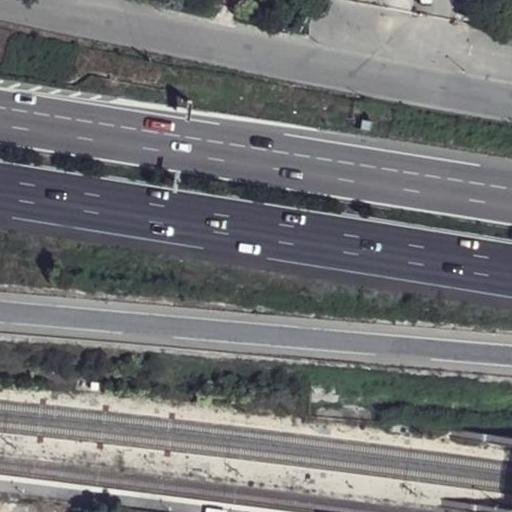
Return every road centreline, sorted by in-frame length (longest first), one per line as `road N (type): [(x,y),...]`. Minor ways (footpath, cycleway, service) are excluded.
road 1 (motorway): [(0,188),(511,269)]
road 2 (motorway): [(511,197),(0,116)]
road 3 (motorway): [(0,303),(511,368)]
road 4 (tertiary): [(511,96),(220,43)]
road 5 (tertiary): [(220,43),(86,15)]
